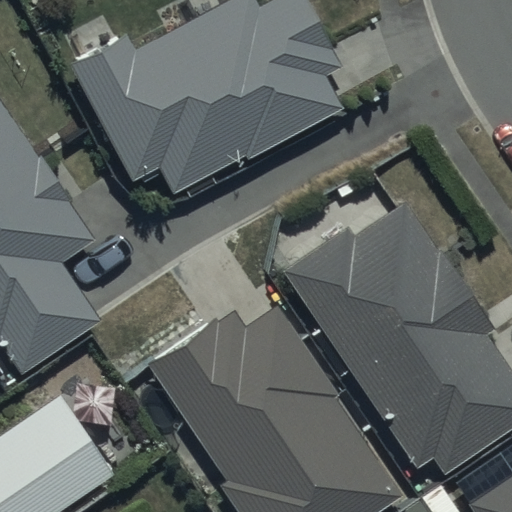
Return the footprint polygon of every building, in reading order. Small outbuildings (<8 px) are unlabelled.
[(122,21),(63,51),(127,167),(132,164),(137,172),(156,161),(166,180),(238,141),(240,145),(338,91),(320,60),(336,51),(307,0),(196,0),(130,35),(122,21)] [(0,337),(16,361),(94,308),(55,249),(89,225),(0,92),(0,337)] [(345,216),(280,259),(411,452),(424,443),(436,461),(511,409),(511,366),(479,318),(488,312),(403,186),(349,223),(345,216)] [(207,304),(142,349),(216,464),(211,468),(238,511),(346,511),(396,480),(329,384),(333,381),(271,292),(242,312),(230,295),(210,309),(207,304)] [(0,415),(0,511),(32,511),(108,462),(53,380),(0,415)] [(511,511),(511,437),(459,475),(468,487),(461,491),(476,511),(511,511)]
